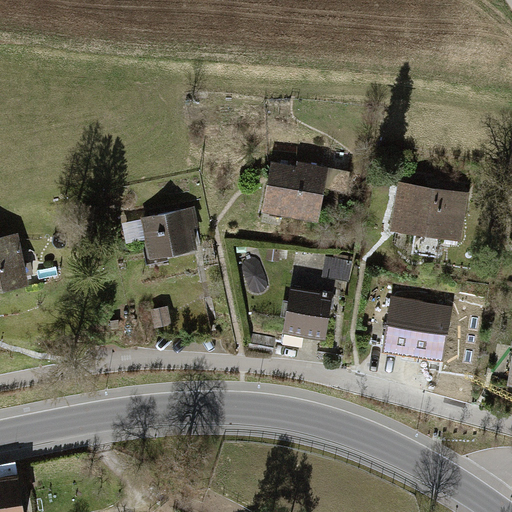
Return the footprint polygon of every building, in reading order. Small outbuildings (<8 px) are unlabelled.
[(331,171),(270,162),(263,215),(323,224),(331,171)] [(458,243),(467,194),(400,181),(390,230),(458,243)] [(198,248),(190,206),(140,216),(147,257),(198,248)] [(0,291),(34,283),(21,233),(0,238),(0,291)] [(324,337),(334,286),(292,279),(282,329),(324,337)] [(456,304),(392,295),(385,348),(448,357),(456,304)] [(22,511),(17,476),(0,478),(0,511),(22,511)]
